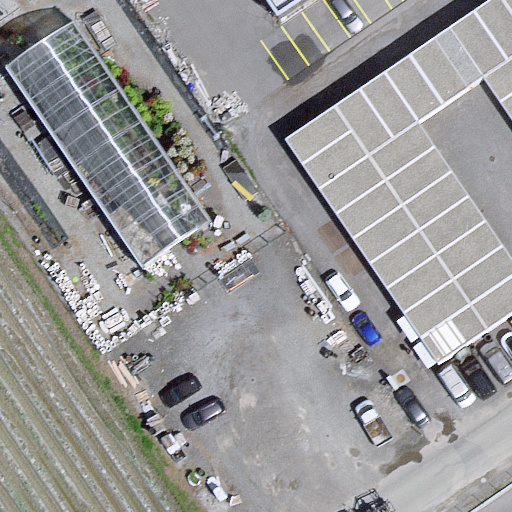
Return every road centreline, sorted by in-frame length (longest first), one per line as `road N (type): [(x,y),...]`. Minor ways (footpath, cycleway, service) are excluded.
road 1 (unknown): [(244,125),(469,462)]
road 2 (unknown): [(420,0),(244,125)]
road 3 (unknown): [(168,0),(244,125)]
road 4 (residential): [(397,511),(511,433)]
